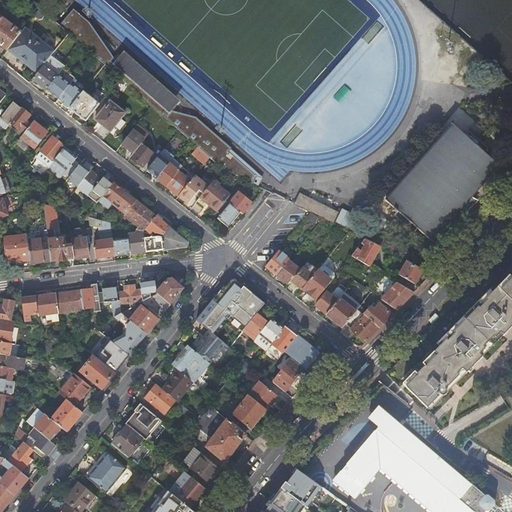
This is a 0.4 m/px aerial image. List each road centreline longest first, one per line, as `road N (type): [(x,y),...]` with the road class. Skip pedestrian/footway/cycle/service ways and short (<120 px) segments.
road 1 (secondary): [(248,494),(280,446),(511,209)]
road 2 (residential): [(21,511),(228,256)]
road 3 (residential): [(228,256),(0,72)]
road 4 (residential): [(228,256),(273,200),(386,160),(415,116)]
road 5 (residential): [(228,256),(0,286)]
road 6 (residential): [(379,387),(460,461),(511,491)]
road 7 (residential): [(344,353),(228,256)]
